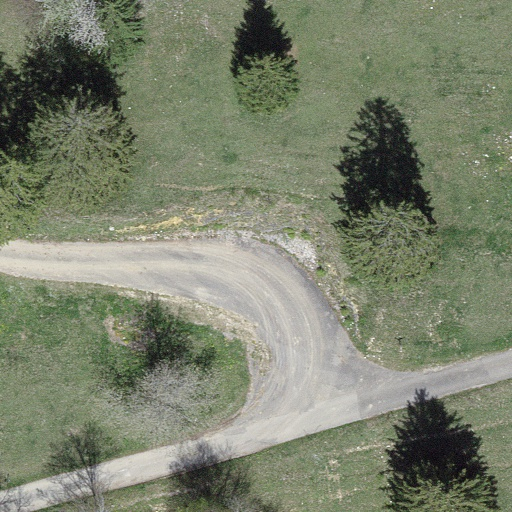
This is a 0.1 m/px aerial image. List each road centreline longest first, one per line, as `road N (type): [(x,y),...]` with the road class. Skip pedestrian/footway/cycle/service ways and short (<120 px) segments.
road 1 (track): [(0,511),(511,373)]
road 2 (track): [(302,430),(298,365),(278,319),(225,290),(0,261)]
